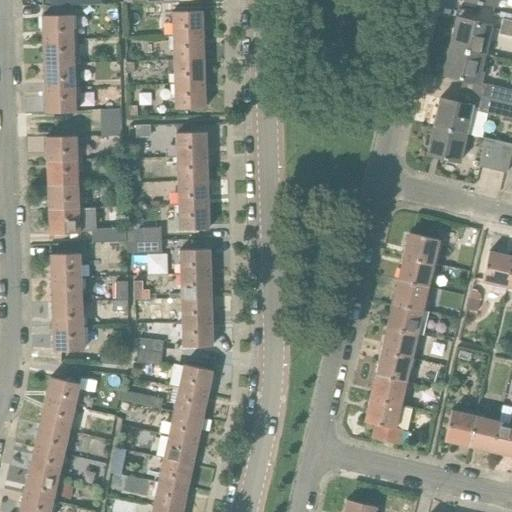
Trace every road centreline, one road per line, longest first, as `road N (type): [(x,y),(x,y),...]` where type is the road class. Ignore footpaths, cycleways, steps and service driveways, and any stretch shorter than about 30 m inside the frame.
road 1 (tertiary): [(249,511),(274,383),(261,0)]
road 2 (residential): [(0,413),(15,322),(3,0)]
road 3 (residential): [(319,454),(383,184)]
road 4 (residential): [(511,499),(319,454)]
road 5 (residential): [(383,184),(424,0)]
road 6 (residential): [(511,212),(383,184)]
